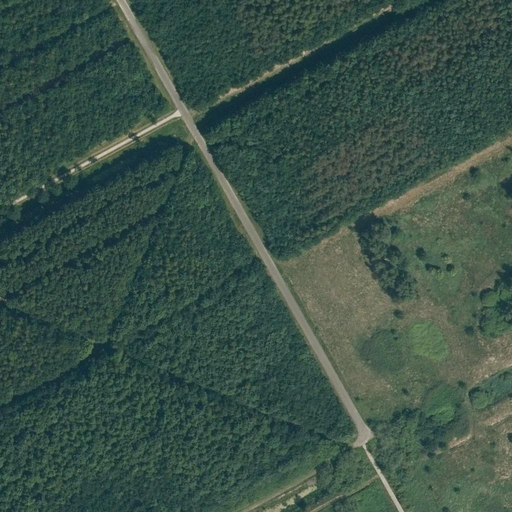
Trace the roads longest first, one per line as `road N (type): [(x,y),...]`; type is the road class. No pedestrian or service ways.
road 1 (unclassified): [(362,441),(119,0)]
road 2 (track): [(0,303),(352,444),(361,439)]
road 3 (track): [(0,399),(101,344),(196,136)]
road 4 (track): [(186,119),(393,0)]
road 5 (track): [(0,66),(119,0)]
